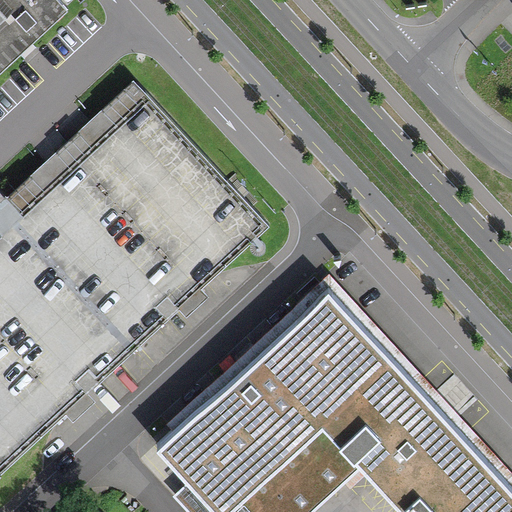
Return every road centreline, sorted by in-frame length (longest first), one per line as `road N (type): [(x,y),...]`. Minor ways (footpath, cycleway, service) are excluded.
road 1 (residential): [(114,0),(318,226),(307,252),(31,511)]
road 2 (primary): [(192,0),(511,346)]
road 3 (primary): [(511,264),(265,0)]
road 4 (unclassified): [(511,152),(462,116),(352,0)]
